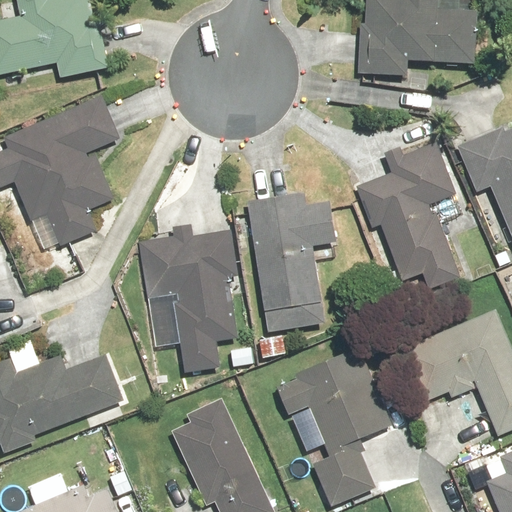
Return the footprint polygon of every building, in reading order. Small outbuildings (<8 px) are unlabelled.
[(18,0),(21,13),(0,16),(0,71),(58,59),(61,74),(110,64),(99,13),(94,14),(91,0),(18,0)] [(477,59),(480,5),(439,3),(439,0),(365,0),(365,18),(360,17),(358,68),(408,70),(409,56),(477,59)] [(103,89),(2,134),(7,146),(0,149),(0,186),(16,179),(33,218),(47,211),(61,243),(97,227),(88,205),(114,194),(95,150),(88,153),(86,148),(122,132),(103,89)] [(511,228),(511,124),(506,127),(504,123),(458,143),(478,188),(492,182),(511,228)] [(383,222),(402,276),(424,269),(429,283),(461,272),(439,209),(434,211),(430,199),(456,190),(438,140),(404,152),(401,144),(386,149),(393,170),(357,182),(372,225),(383,222)] [(305,190),(249,199),(269,328),(326,319),(313,242),(337,238),(331,196),(307,200),(305,190)] [(238,273),(231,227),(193,233),(191,222),(173,225),(175,236),(139,241),(148,295),(177,290),(178,298),(173,299),(184,369),(221,363),(217,337),(239,333),(230,274),(238,273)] [(511,426),(511,342),(496,306),(394,348),(417,402),(449,388),(452,395),(476,385),(474,378),(476,377),(500,432),(511,426)] [(286,336),(258,341),(262,360),(290,355),(286,336)] [(393,421),(360,343),(296,370),(299,377),(279,385),(290,411),(310,402),(331,452),(313,459),(331,502),(377,483),(362,449),(366,447),(361,435),(393,421)] [(125,398),(106,350),(67,366),(62,352),(16,370),(11,355),(0,359),(0,440),(2,440),(6,449),(37,438),(35,433),(125,398)] [(276,511),(277,511),(223,395),(187,411),(191,419),(172,427),(207,502),(215,498),(221,511),(276,511)] [(511,511),(511,448),(500,454),(508,471),(488,479),(501,511),(511,511)] [(89,492),(84,481),(10,511),(119,511),(107,484),(89,492)]
